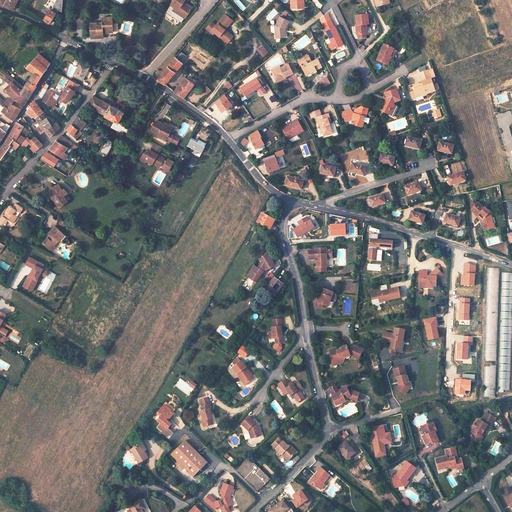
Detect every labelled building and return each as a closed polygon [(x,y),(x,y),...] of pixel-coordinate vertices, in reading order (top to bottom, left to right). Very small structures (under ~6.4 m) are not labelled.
[(18,0),(6,0),(4,5),(12,8),(15,9),(16,7),(15,6),(17,1),(18,0)] [(185,0),(173,0),(171,4),(175,7),(172,11),(179,16),(181,14),(186,17),(192,8),(186,4),(186,5),(183,3),(184,3),(185,0)] [(239,0),(234,0),(234,1),(243,11),(246,8),(239,0)] [(290,0),(291,8),(302,8),(302,2),(301,2),(300,0),(290,0)] [(56,13),(50,9),(44,19),(50,23),(56,13)] [(206,28),(211,32),(212,30),(214,32),(219,36),(221,34),(229,41),(233,36),(225,29),(232,20),(225,14),(216,25),(211,22),(206,28)] [(369,25),(368,15),(356,16),(357,25),(356,26),(357,35),(358,35),(366,34),(367,34),(366,25),(369,25)] [(102,22),(90,23),(91,31),(91,38),(103,37),(103,32),(113,31),(112,17),(102,17),(102,22)] [(289,21),(280,17),(276,25),(275,25),(276,37),(286,37),(286,32),(284,31),(285,29),(289,21)] [(330,19),(321,23),(329,39),(325,41),(329,51),(334,49),(343,45),(334,25),(332,26),(331,23),(330,19)] [(221,34),(219,36),(227,43),(229,41),(221,34)] [(269,52),(263,46),(258,50),(264,57),(269,52)] [(393,51),(383,46),(375,62),(387,68),(391,59),(389,58),(393,51)] [(50,63),(39,54),(35,58),(47,68),(50,63)] [(307,54),(297,59),(300,65),(301,64),(306,75),(312,73),(312,72),(316,70),(322,67),(318,58),(312,61),(309,55),(307,54)] [(180,61),(175,57),(157,80),(165,85),(183,63),(180,61)] [(47,68),(35,58),(27,67),(29,68),(34,72),(36,74),(40,77),(47,68)] [(80,62),(73,75),(82,80),(84,76),(89,79),(90,77),(92,73),(87,71),(89,67),(80,62)] [(289,64),(293,72),(297,70),(294,62),(289,64)] [(280,66),(271,70),(276,80),(284,76),(285,77),(293,73),(293,72),(289,64),(281,68),(280,66)] [(231,80),(235,83),(246,73),(242,69),(231,80)] [(432,69),(417,74),(419,78),(420,83),(412,86),(414,92),(409,93),(411,101),(439,91),(436,83),(432,84),(431,80),(435,79),(432,69)] [(13,78),(5,72),(3,74),(7,77),(12,82),(13,80),(12,79),(13,78)] [(28,81),(24,88),(14,79),(13,80),(12,82),(22,90),(23,91),(25,89),(32,93),(36,87),(36,85),(40,77),(36,74),(30,83),(28,81)] [(188,80),(185,77),(174,91),(183,98),(191,88),(194,84),(188,80)] [(256,77),(240,88),(245,95),(257,88),(261,94),(266,91),(256,77)] [(326,77),(318,81),(322,88),(330,84),(326,77)] [(61,96),(59,98),(66,102),(68,99),(69,100),(74,92),(79,84),(71,80),(61,96)] [(228,90),(233,86),(230,81),(224,86),(228,90)] [(15,99),(18,101),(21,96),(21,94),(23,91),(22,90),(12,82),(10,84),(4,89),(12,96),(15,99)] [(211,91),(207,86),(203,90),(207,94),(211,91)] [(32,93),(25,89),(23,91),(21,94),(21,96),(22,95),(28,99),(32,93)] [(61,96),(51,90),(44,101),(45,102),(54,107),(55,106),(59,98),(61,96)] [(397,90),(383,95),(385,100),(384,101),(379,112),(388,116),(393,105),(401,102),(397,90)] [(506,92),(494,95),(496,104),(509,101),(506,92)] [(225,93),(216,100),(223,112),(232,104),(225,93)] [(28,99),(22,95),(21,96),(18,101),(24,105),(28,99)] [(15,99),(12,96),(6,102),(2,99),(0,101),(0,102),(7,108),(7,109),(10,106),(15,99)] [(110,105),(93,96),(88,103),(94,106),(93,108),(119,122),(124,112),(110,105)] [(42,112),(34,101),(27,112),(33,117),(34,116),(36,118),(43,112),(42,112)] [(20,110),(12,105),(9,110),(8,109),(7,109),(7,108),(4,113),(14,120),(20,110)] [(342,112),(341,113),(344,122),(350,121),(353,122),(352,126),(362,128),(367,110),(359,107),(352,113),(350,110),(345,111),(342,112)] [(438,109),(430,111),(434,122),(445,119),(444,115),(440,117),(438,109)] [(320,110),(309,113),(310,118),(315,117),(320,133),(322,132),(323,136),(332,134),(328,123),(331,123),(328,113),(321,115),(320,113),(320,110)] [(44,114),(43,112),(36,118),(38,121),(39,122),(47,117),(44,114)] [(71,125),(67,129),(73,135),(72,136),(77,140),(82,133),(79,131),(86,123),(78,116),(73,123),(72,124),(71,125)] [(52,125),(47,117),(39,122),(38,121),(34,124),(40,134),(45,130),(45,131),(52,125)] [(13,130),(12,130),(19,134),(24,126),(26,122),(23,118),(20,123),(17,122),(13,129),(13,130)] [(164,124),(157,120),(151,130),(158,134),(167,139),(177,144),(179,139),(169,133),(172,129),(164,124)] [(294,121),(281,128),(288,141),(303,132),(296,120),(294,121)] [(60,127),(57,122),(54,124),(52,125),(45,131),(50,137),(56,132),(60,127)] [(9,135),(14,139),(15,140),(19,134),(12,130),(9,135)] [(256,132),(248,136),(255,150),(263,146),(256,132)] [(11,146),(15,149),(20,144),(25,138),(23,136),(19,134),(15,140),(14,139),(10,145),(11,146)] [(14,139),(9,135),(6,141),(0,149),(0,159),(0,160),(11,146),(10,145),(14,139)] [(72,142),(61,135),(56,141),(68,147),(72,142)] [(43,145),(35,136),(30,140),(29,142),(33,146),(34,148),(37,150),(43,145)] [(30,140),(27,137),(21,144),(24,148),(29,142),(30,140)] [(421,141),(407,137),(405,146),(419,149),(421,141)] [(244,138),(238,145),(242,148),(246,144),(248,142),(244,138)] [(194,141),(191,139),(188,145),(195,149),(193,153),(196,154),(198,151),(202,153),(205,146),(194,141)] [(68,147),(56,141),(49,149),(65,159),(67,155),(64,153),(68,147)] [(78,147),(72,142),(68,147),(75,152),(78,147)] [(453,145),(440,142),(438,151),(451,154),(453,145)] [(162,148),(155,144),(151,151),(150,153),(147,152),(144,153),(140,160),(145,163),(148,161),(150,160),(153,162),(152,163),(159,167),(161,165),(164,159),(164,158),(158,155),(162,148)] [(53,156),(47,152),(46,153),(46,152),(41,158),(42,158),(48,163),(53,156)] [(394,158),(381,154),(379,162),(392,165),(394,158)] [(59,160),(53,156),(48,163),(54,167),(59,160)] [(265,162),(269,173),(279,170),(274,156),(264,159),(265,162)] [(164,159),(161,165),(164,167),(163,168),(168,171),(173,162),(168,159),(167,161),(164,159)] [(366,167),(352,164),(350,172),(364,175),(366,167)] [(335,168),(322,166),(320,174),(334,176),(335,168)] [(463,172),(448,177),(450,185),(465,180),(463,172)] [(303,180),(287,177),(285,185),(301,189),(303,180)] [(418,182),(405,186),(408,194),(421,190),(418,182)] [(60,187),(59,184),(48,192),(59,207),(67,201),(63,196),(68,193),(64,188),(63,189),(62,189),(60,187)] [(382,194),(369,198),(372,206),(385,202),(382,194)] [(471,210),(477,216),(476,217),(479,220),(481,218),(483,220),(481,221),(483,226),(485,225),(486,228),(491,227),(493,223),(491,217),(488,214),(489,212),(485,208),(484,209),(478,203),(477,203),(474,200),(468,207),(471,209),(471,210)] [(23,208),(16,203),(13,207),(10,205),(6,211),(8,212),(4,217),(3,216),(0,219),(0,221),(4,224),(8,219),(13,223),(18,216),(13,213),(14,213),(16,210),(20,212),(23,208)] [(425,215),(412,211),(409,219),(422,223),(425,215)] [(275,220),(262,213),(257,222),(270,229),(275,220)] [(447,214),(444,222),(457,226),(458,225),(460,226),(463,220),(460,219),(460,218),(447,214)] [(291,229),(296,237),(313,227),(306,215),(295,222),(297,225),(291,229)] [(485,225),(483,226),(485,234),(495,230),(493,223),(491,227),(486,228),(485,225)] [(64,235),(55,226),(49,233),(50,234),(52,236),(50,238),(48,237),(43,243),(50,250),(51,248),(54,245),(60,239),(64,235)] [(345,236),(345,226),(326,227),(326,237),(345,236)] [(378,240),(370,239),(368,261),(376,261),(377,248),(393,249),(393,242),(378,240)] [(326,250),(319,250),(319,252),(315,252),(309,252),(310,262),(317,261),(317,267),(316,268),(317,273),(326,272),(326,269),(327,268),(333,268),(333,251),(331,251),(327,252),(326,250)] [(268,255),(259,260),(261,263),(258,268),(254,266),(247,276),(256,281),(263,271),(264,268),(265,270),(274,265),(268,255)] [(29,256),(24,266),(31,269),(34,264),(41,268),(44,263),(29,256)] [(475,266),(466,263),(464,264),(464,275),(462,275),(461,285),(474,286),(475,266)] [(41,268),(34,264),(31,269),(22,287),(34,293),(45,270),(41,268)] [(418,286),(431,287),(431,286),(435,286),(435,279),(437,279),(442,275),(436,268),(432,272),(431,276),(429,276),(422,276),(422,279),(418,278),(418,286)] [(500,268),(488,268),(483,397),(495,397),(500,268)] [(419,270),(418,278),(422,279),(422,276),(429,276),(431,276),(432,272),(430,274),(426,274),(426,271),(419,270)] [(511,325),(511,271),(502,271),(499,392),(511,392),(511,325)] [(283,285),(273,279),(266,289),(275,295),(283,285)] [(398,288),(377,292),(379,303),(401,298),(398,288)] [(329,308),(334,293),(335,293),(324,289),(320,299),(319,299),(317,304),(323,306),(329,308)] [(377,292),(370,293),(372,304),(379,303),(377,292)] [(470,299),(460,298),(459,324),(469,325),(470,315),(469,315),(470,299)] [(7,316),(0,311),(0,334),(5,338),(10,331),(1,325),(7,316)] [(436,317),(423,320),(425,329),(426,329),(428,341),(440,338),(437,327),(438,327),(436,317)] [(283,331),(282,326),(281,318),(272,319),(273,327),(271,327),(272,330),(268,331),(269,337),(275,336),(276,343),(281,342),(280,337),(282,335),(281,333),(280,333),(280,332),(283,331)] [(404,330),(395,329),(394,335),(383,333),(382,340),(389,342),(390,343),(389,351),(398,352),(400,341),(402,342),(404,330)] [(472,336),(463,336),(463,343),(456,343),(455,359),(467,359),(468,345),(472,345),(472,336)] [(249,351),(242,346),(238,352),(245,357),(249,351)] [(355,346),(348,348),(347,346),(342,348),(342,350),(338,351),(337,350),(337,348),(329,350),(332,357),(331,357),(333,363),(337,362),(340,363),(344,362),(346,358),(351,356),(354,357),(355,355),(359,358),(363,350),(355,346)] [(235,374),(243,385),(246,383),(247,379),(251,376),(247,369),(245,367),(241,361),(232,367),(236,373),(235,374)] [(404,367),(393,369),(395,379),(398,378),(399,384),(396,389),(405,395),(408,390),(406,383),(409,383),(408,376),(406,376),(404,367)] [(277,386),(284,397),(288,395),(290,397),(292,396),(294,398),(297,403),(303,399),(298,391),(301,390),(297,383),(292,386),(289,388),(288,386),(285,382),(279,385),(277,386)] [(336,405),(350,398),(357,400),(359,393),(347,389),(347,388),(340,391),(341,392),(339,393),(337,390),(336,385),(330,386),(332,393),(333,396),(332,397),(336,405)] [(211,411),(210,408),(212,408),(211,404),(210,404),(208,398),(201,400),(203,407),(202,407),(203,410),(202,411),(204,417),(203,418),(205,425),(211,423),(209,417),(210,415),(212,414),(211,411)] [(169,412),(163,407),(157,413),(161,416),(157,421),(161,424),(158,427),(162,431),(165,427),(167,429),(171,424),(167,421),(166,420),(168,417),(169,419),(173,414),(169,411),(169,412)] [(485,427),(485,426),(488,428),(495,416),(486,411),(481,420),(478,418),(477,421),(474,426),(472,429),(473,430),(478,433),(479,434),(480,434),(482,430),(485,427)] [(241,424),(248,431),(249,430),(250,438),(257,437),(256,431),(258,431),(257,426),(256,426),(256,425),(254,424),(255,423),(248,417),(241,424)] [(422,438),(426,446),(432,443),(433,445),(438,442),(433,432),(436,431),(431,423),(420,428),(424,437),(422,438)] [(167,429),(165,427),(162,431),(162,432),(167,436),(172,431),(168,428),(167,429)] [(479,434),(478,433),(473,430),(471,434),(480,439),(484,431),(482,430),(480,434),(479,434)] [(372,436),(376,457),(386,455),(384,444),(392,442),(390,433),(381,434),(381,431),(371,432),(372,436)] [(357,432),(351,436),(357,444),(362,441),(357,432)] [(275,449),(288,461),(295,453),(289,448),(283,441),(281,440),(279,438),(271,445),(275,448),(275,449)] [(207,463),(185,440),(171,455),(193,477),(207,463)] [(346,441),(338,448),(347,459),(355,453),(346,441)] [(143,450),(139,444),(136,446),(132,452),(139,463),(148,458),(143,450)] [(446,467),(450,466),(450,468),(453,470),(457,469),(458,470),(464,469),(461,458),(458,459),(456,460),(455,458),(457,457),(455,448),(446,450),(447,455),(436,458),(439,470),(445,468),(446,467)] [(270,479),(248,458),(236,471),(257,492),(270,479)] [(398,474),(393,475),(395,486),(395,487),(396,487),(399,486),(401,482),(405,485),(407,485),(409,481),(408,480),(406,479),(408,475),(410,477),(415,468),(406,463),(401,471),(400,471),(398,474)] [(318,471),(308,483),(311,485),(313,483),(318,487),(322,483),(323,483),(327,477),(326,477),(329,474),(319,466),(316,470),(318,471)] [(209,495),(204,500),(215,509),(216,507),(220,507),(222,511),(229,511),(230,511),(228,507),(233,505),(229,497),(233,487),(223,484),(220,494),(222,494),(221,497),(222,500),(217,501),(209,495)] [(141,500),(129,506),(132,511),(143,511),(142,511),(146,509),(141,500)] [(283,501),(268,511),(283,511),(288,508),(283,501)]
